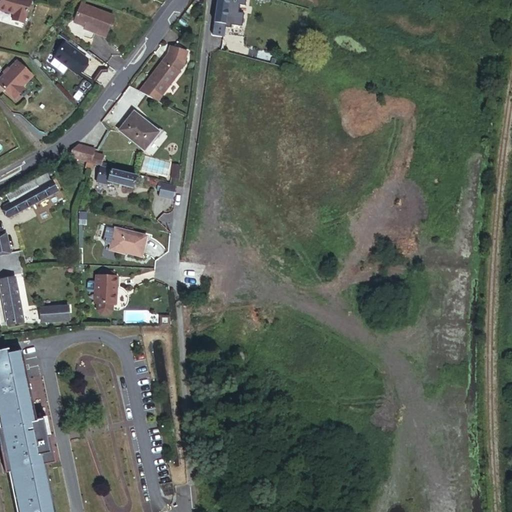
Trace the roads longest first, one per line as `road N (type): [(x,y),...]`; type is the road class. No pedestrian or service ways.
road 1 (residential): [(211,0),(175,296)]
road 2 (residential): [(0,181),(88,121),(182,0)]
